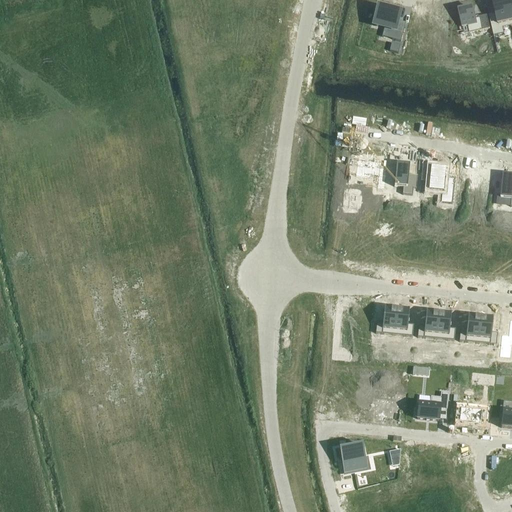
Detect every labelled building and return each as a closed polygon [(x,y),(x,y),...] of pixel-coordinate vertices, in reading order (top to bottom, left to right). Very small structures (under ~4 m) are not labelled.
[(496,19),(490,20),(494,37),(504,35),(502,29),(511,27),(506,1),(499,3),(493,5),(496,15),(496,19)] [(473,10),(459,13),(462,27),(467,26),(469,35),(490,30),(487,17),(479,19),(478,19),(478,20),(475,20),(475,18),(473,10)] [(377,11),(373,27),(384,29),(394,32),(392,41),(400,43),(404,28),(396,26),(397,22),(399,17),(377,11)] [(423,25),(415,25),(416,44),(433,43),(433,34),(439,34),(438,18),(433,18),(428,18),(423,19),(423,25)] [(400,47),(391,44),(389,52),(398,55),(400,47)] [(357,161),(355,178),(369,179),(370,177),(378,178),(377,190),(384,190),(386,170),(380,170),(380,164),(357,161)] [(396,165),(394,188),(403,189),(402,196),(412,197),(413,190),(416,190),(417,177),(408,177),(409,167),(396,165)] [(426,168),(425,179),(429,180),(428,193),(442,194),(441,205),(451,206),(453,181),(444,180),(445,170),(426,168)] [(482,174),(467,172),(464,197),(479,198),(479,202),(487,203),(488,190),(480,189),(482,174)] [(511,176),(503,176),(501,200),(511,201),(511,208),(511,176)] [(355,210),(357,196),(350,196),(348,209),(355,210)] [(416,208),(406,207),(405,214),(416,215),(416,208)] [(351,240),(349,261),(364,263),(364,255),(376,256),(378,242),(351,240)] [(382,243),(380,256),(392,257),(391,265),(406,267),(409,246),(382,243)] [(409,246),(406,267),(421,268),(422,260),(434,262),(435,248),(409,246)] [(439,249),(438,262),(450,263),(449,271),(464,273),(466,251),(439,249)] [(466,251),(464,273),(479,274),(480,266),(492,267),(493,254),(466,251)] [(511,255),(497,254),(496,268),(508,269),(507,277),(511,277),(511,255)] [(344,305),(341,331),(362,333),(361,336),(373,337),(374,323),(363,322),(364,307),(344,305)] [(394,332),(396,310),(384,309),(383,323),(377,323),(375,335),(381,335),(382,331),(394,332)] [(408,326),(409,312),(396,310),(394,332),(407,333),(406,338),(412,338),(414,326),(408,326)] [(436,336),(438,314),(426,313),(424,327),(418,327),(417,339),(423,339),(424,335),(436,336)] [(449,330),(451,316),(438,314),(436,336),(449,337),(448,342),(454,343),(455,331),(449,330)] [(478,340),(480,319),(468,317),(466,332),(460,331),(459,343),(465,344),(465,339),(478,340)] [(491,334),(493,320),(480,319),(478,340),(490,341),(490,346),(496,347),(497,335),(491,334)] [(501,336),(499,358),(510,359),(511,346),(511,345),(511,321),(510,322),(508,337),(501,336)] [(334,395),(332,412),(340,413),(340,414),(347,414),(356,414),(356,406),(364,406),(365,391),(357,390),(348,390),(348,397),(334,395)] [(416,411),(415,418),(417,419),(417,421),(439,423),(440,413),(447,413),(448,395),(441,394),(440,399),(431,398),(430,406),(418,405),(418,411),(416,411)] [(376,401),(375,416),(397,419),(398,409),(405,409),(406,396),(398,395),(398,403),(376,401)] [(457,413),(457,419),(459,419),(459,425),(480,427),(481,422),(488,423),(490,409),(475,408),(474,413),(460,412),(460,413),(457,413)] [(511,412),(502,412),(500,429),(511,430),(511,412)] [(342,451),(339,452),(340,459),(341,465),(343,475),(346,475),(367,470),(365,459),(363,450),(362,447),(358,448),(342,451)] [(399,467),(400,452),(391,454),(394,468),(399,467)] [(432,467),(431,476),(445,477),(446,469),(461,470),(462,455),(441,453),(440,468),(432,467)] [(429,490),(429,498),(442,499),(447,511),(457,511),(456,510),(466,506),(461,493),(448,498),(447,498),(446,498),(446,497),(445,497),(445,496),(445,492),(429,490)] [(374,511),(371,502),(352,508),(353,511),(374,511)]
